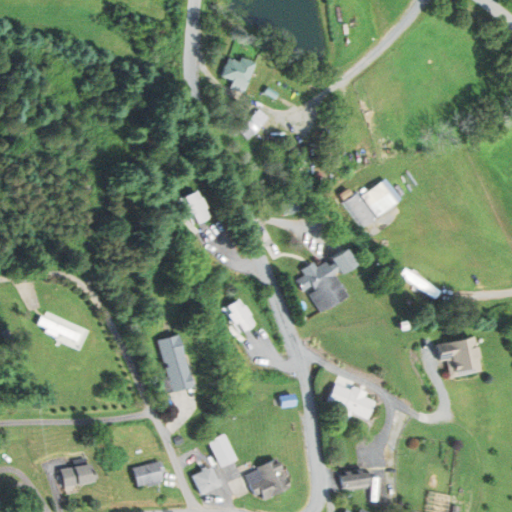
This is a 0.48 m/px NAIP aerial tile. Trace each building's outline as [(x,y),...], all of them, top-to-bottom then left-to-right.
[(229,59),(222,75),(234,80),(231,87),(244,92),(255,63),(242,58),(240,63),(229,59)] [(268,87),(265,94),(276,99),(279,93),(268,87)] [(258,109),(250,119),(259,127),(268,118),(258,109)] [(236,128),(249,139),(259,127),(250,119),(247,116),(236,128)] [(362,195),(378,215),(395,202),(380,182),(362,195)] [(183,198),(196,224),(208,218),(195,192),(183,198)] [(343,203),(362,228),(376,217),(357,192),(343,203)] [(280,206),(283,215),(299,209),(296,200),(280,206)] [(297,280),(303,290),(311,285),(315,291),(310,294),(320,312),(347,295),(334,273),(339,270),(341,274),(356,264),(346,248),(331,257),(334,262),(329,266),(326,262),(316,268),(313,263),(303,270),(306,275),(297,280)] [(404,269),(400,276),(436,298),(440,291),(404,269)] [(225,308),(240,332),(253,325),(238,300),(225,308)] [(41,316),(37,324),(75,341),(79,334),(41,316)] [(159,340),(169,376),(158,379),(162,394),(192,386),(177,335),(159,340)] [(437,345),(440,361),(447,359),(451,376),(481,370),(473,337),(437,345)] [(350,389),(342,408),(367,419),(374,401),(362,396),(363,395),(350,389)] [(279,396),(281,407),(295,404),(293,394),(279,396)] [(208,441),(220,466),(236,459),(224,434),(208,441)] [(174,438),(176,444),(183,441),(180,435),(174,438)] [(250,485),(255,495),(260,493),(263,499),(290,486),(276,458),(257,467),(262,479),(250,485)] [(131,468),(136,486),(162,479),(159,471),(163,470),(161,460),(131,468)] [(60,469),(63,487),(93,481),(89,464),(60,469)] [(192,476),(201,494),(219,485),(211,467),(192,476)] [(339,473),(341,489),(368,485),(366,469),(339,473)]
